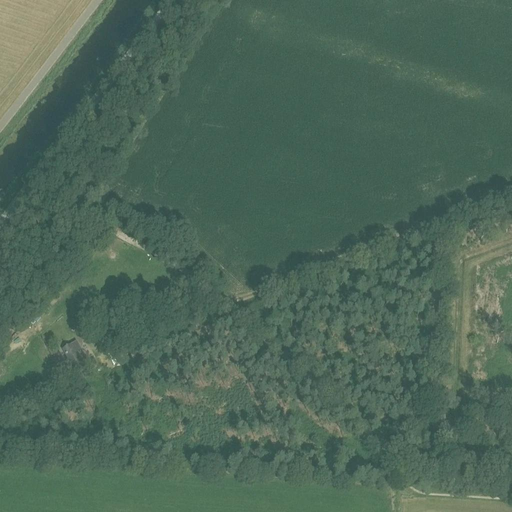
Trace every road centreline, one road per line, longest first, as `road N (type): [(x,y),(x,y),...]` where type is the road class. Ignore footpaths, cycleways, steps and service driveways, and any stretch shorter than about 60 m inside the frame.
road 1 (track): [(34,202),(20,197),(169,0)]
road 2 (track): [(213,292),(115,231),(34,202)]
road 3 (unclassified): [(0,127),(97,0)]
